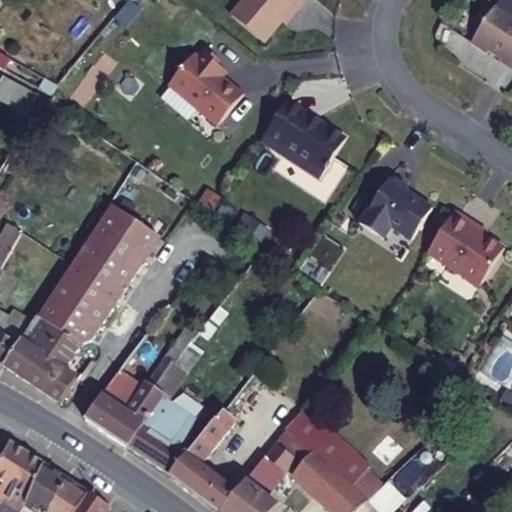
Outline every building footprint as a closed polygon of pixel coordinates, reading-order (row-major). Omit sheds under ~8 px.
[(309,0),(245,0),(230,18),(264,48),(296,9),(299,12),(309,0)] [(511,18),(495,7),(471,44),(487,54),(488,52),(501,60),(499,63),(511,70),(511,18)] [(199,58),(195,56),(169,87),(217,127),(244,96),(223,79),(213,71),(217,66),(220,62),(206,51),(199,58)] [(9,59),(0,53),(0,68),(2,69),(9,59)] [(227,74),(217,66),(213,71),(223,79),(227,74)] [(32,93),(25,89),(3,77),(0,81),(0,94),(23,108),(32,93)] [(346,140),(287,102),(261,142),(320,180),(346,140)] [(412,241),(432,210),(408,193),(406,188),(395,180),(390,181),(388,180),(360,224),(383,240),(391,227),(412,241)] [(110,208),(39,316),(84,347),(95,343),(157,239),(110,208)] [(475,226),(454,212),(427,254),(479,288),(504,249),(473,229),(475,226)] [(0,362),(4,365),(33,322),(14,309),(10,317),(0,335),(0,362)] [(0,335),(10,317),(0,311),(0,335)] [(79,381),(66,372),(84,347),(39,316),(37,314),(33,322),(4,365),(62,405),(79,381)] [(136,328),(114,359),(126,367),(148,337),(136,328)] [(164,396),(179,375),(182,370),(171,362),(152,388),(164,396)] [(167,399),(172,403),(191,378),(182,370),(179,375),(164,396),(167,399)] [(167,399),(164,396),(152,388),(149,385),(127,414),(104,398),(86,420),(129,449),(165,401),(167,399)] [(174,408),(165,401),(129,449),(172,478),(213,428),(200,419),(196,424),(175,408),(174,408)] [(265,461),(286,476),(298,462),(303,466),(295,477),(338,511),(359,511),(371,501),(381,491),(365,474),(368,470),(309,406),(276,447),(265,461)] [(216,511),(225,511),(240,493),(205,466),(235,427),(222,417),(213,428),(172,478),(216,511)] [(265,461),(276,447),(264,437),(243,464),(255,473),(265,461)] [(0,465),(0,507),(5,511),(6,511),(29,453),(11,442),(0,465)] [(24,511),(28,503),(45,463),(29,453),(6,511),(24,511)] [(268,500),(286,476),(265,461),(255,473),(247,483),(268,500)] [(45,463),(28,503),(38,511),(50,511),(70,479),(45,463)] [(50,511),(53,511),(72,480),(70,479),(50,511)] [(80,511),(92,493),(86,489),(72,480),(53,511),(80,511)] [(277,511),(280,509),(268,500),(247,483),(240,493),(225,511),(277,511)] [(107,511),(112,506),(92,493),(80,511),(107,511)] [(380,511),(371,501),(359,511),(380,511)]
